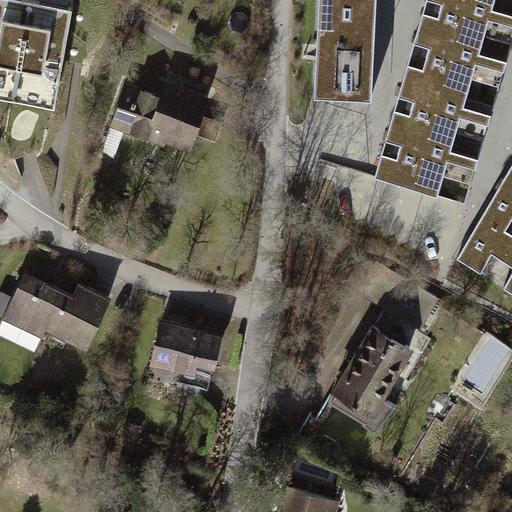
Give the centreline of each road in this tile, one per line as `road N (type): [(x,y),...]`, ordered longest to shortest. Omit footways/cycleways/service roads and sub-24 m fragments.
road 1 (unclassified): [(267,313),(283,0)]
road 2 (unclassified): [(267,313),(102,259),(0,193)]
road 3 (unclassified): [(238,511),(267,313)]
